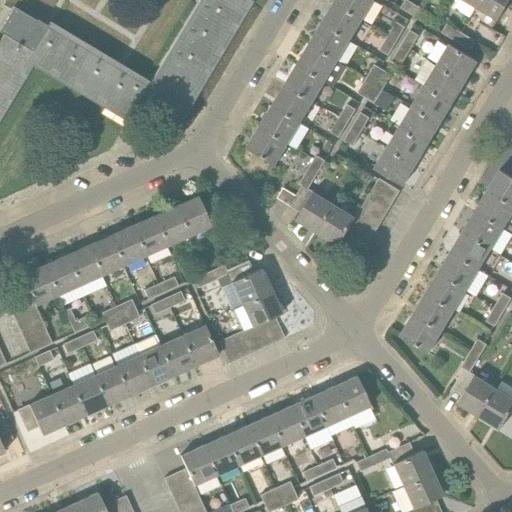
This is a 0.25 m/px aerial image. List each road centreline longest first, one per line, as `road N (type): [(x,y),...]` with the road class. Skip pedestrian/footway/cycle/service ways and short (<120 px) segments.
road 1 (residential): [(0,490),(356,329)]
road 2 (residential): [(356,329),(511,79)]
road 3 (residential): [(356,329),(195,152)]
road 4 (residential): [(511,511),(356,329)]
road 5 (residential): [(0,241),(195,152)]
road 6 (residential): [(195,152),(286,0)]
